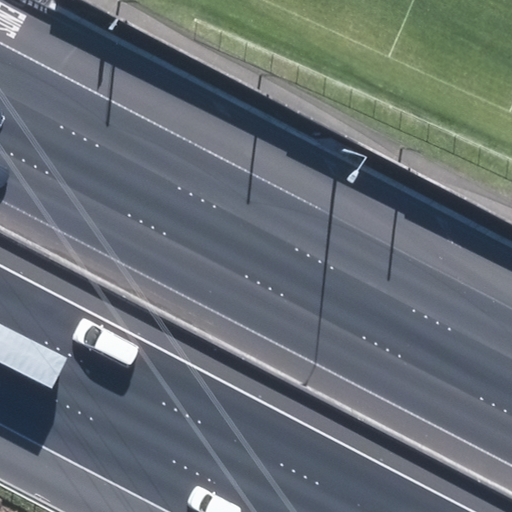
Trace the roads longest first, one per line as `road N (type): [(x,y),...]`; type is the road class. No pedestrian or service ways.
road 1 (motorway): [(0,100),(511,363)]
road 2 (motorway): [(273,511),(0,368)]
